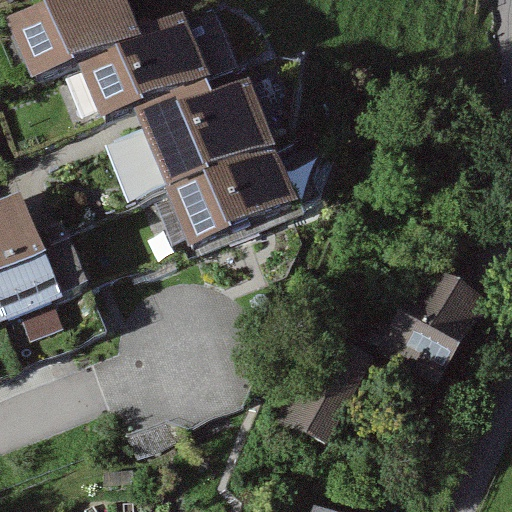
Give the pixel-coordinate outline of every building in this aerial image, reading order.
[(31,78),(76,59),(141,31),(127,0),(55,0),(7,21),(31,78)] [(103,121),(134,108),(205,77),(211,75),(184,12),(141,31),(76,59),(103,121)] [(168,187),(275,141),(247,78),(212,93),(205,77),(134,108),(168,187)] [(164,189),(189,248),(300,200),(275,141),(168,187),(164,189)] [(22,192),(0,200),(0,306),(4,318),(62,295),(58,285),(22,192)] [(379,350),(438,385),(489,301),(431,265),(379,350)] [(376,383),(317,353),(277,434),(336,463),(376,383)]
